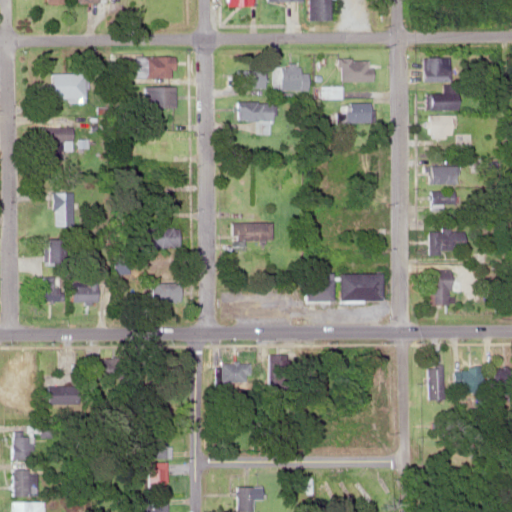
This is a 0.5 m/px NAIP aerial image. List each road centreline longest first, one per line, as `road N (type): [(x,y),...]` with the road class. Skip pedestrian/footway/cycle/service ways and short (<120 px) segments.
road 1 (residential): [(195,511),(204,0)]
road 2 (residential): [(405,511),(398,0)]
road 3 (residential): [(511,35),(0,39)]
road 4 (tertiary): [(511,330),(0,332)]
road 5 (residential): [(0,215),(5,0)]
road 6 (residential): [(195,461),(405,457)]
